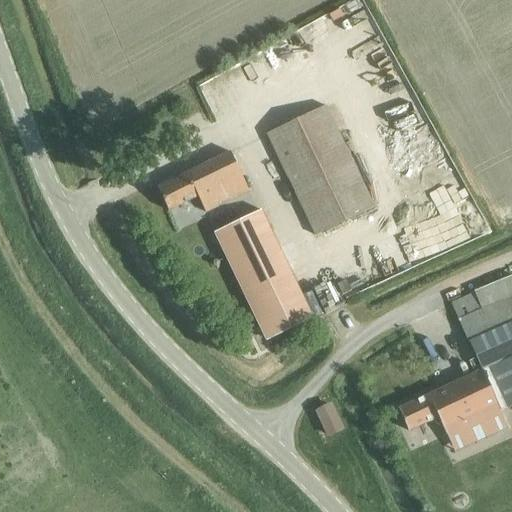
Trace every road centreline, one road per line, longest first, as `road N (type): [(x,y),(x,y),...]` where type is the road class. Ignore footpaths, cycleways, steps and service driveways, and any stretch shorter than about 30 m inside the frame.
road 1 (unclassified): [(336,511),(157,340),(96,265),(43,171),(0,53)]
road 2 (unknown): [(178,461),(113,396),(31,285),(0,228)]
